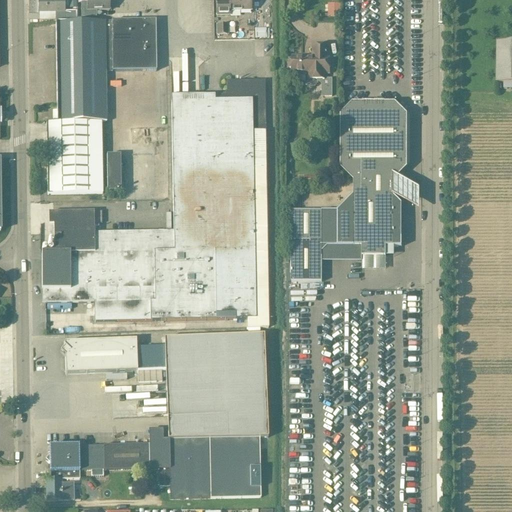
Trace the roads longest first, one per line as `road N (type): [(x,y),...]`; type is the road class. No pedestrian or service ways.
road 1 (unclassified): [(431,511),(433,0)]
road 2 (unclassified): [(21,258),(19,0)]
road 3 (unclassified): [(24,511),(21,258)]
